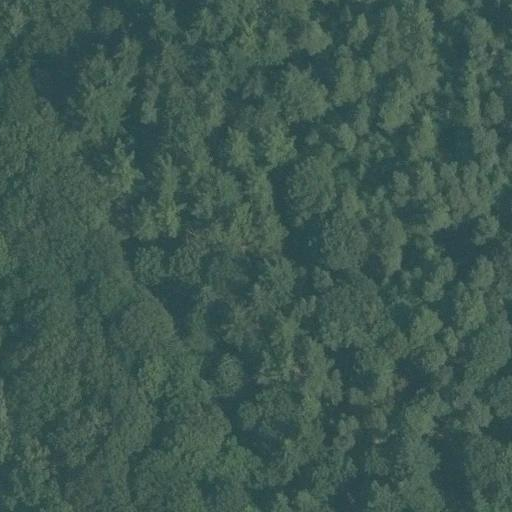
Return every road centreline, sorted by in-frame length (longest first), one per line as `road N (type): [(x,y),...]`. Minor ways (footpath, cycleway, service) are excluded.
road 1 (track): [(199,511),(0,179)]
road 2 (track): [(0,74),(132,0)]
